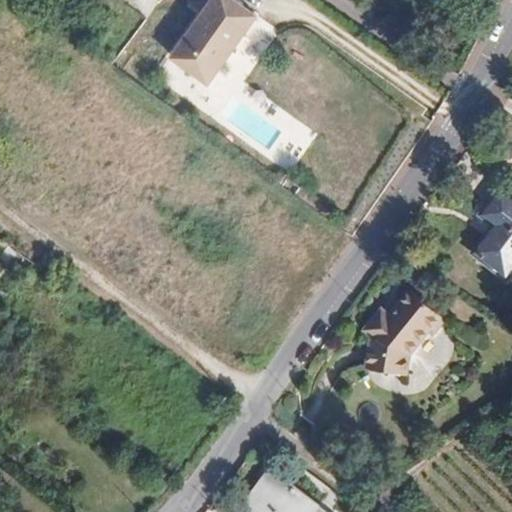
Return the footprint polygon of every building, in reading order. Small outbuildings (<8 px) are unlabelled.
[(194,0),(207,9),(170,57),(212,88),(263,20),(236,0),(194,0)] [(511,203),(495,190),(474,221),(487,232),(465,258),(500,286),(511,271),(511,203)] [(438,320),(401,291),(384,316),(376,310),(368,323),(408,351),(438,320)] [(361,373),(406,377),(405,356),(408,351),(368,323),(359,334),(367,340),(361,373)] [(264,467),(238,501),(251,511),(310,511),(315,506),(264,467)]
